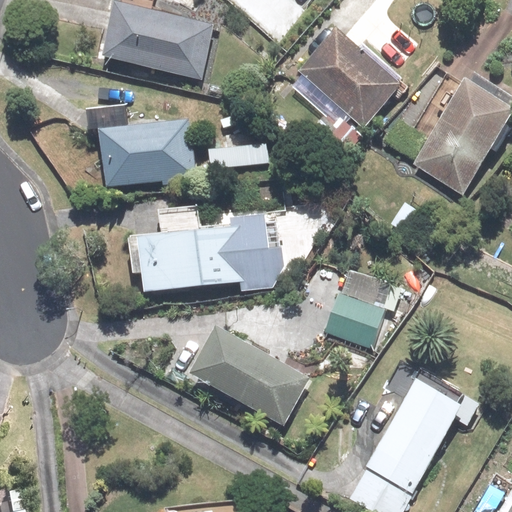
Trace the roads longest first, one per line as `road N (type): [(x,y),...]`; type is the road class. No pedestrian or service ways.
road 1 (unknown): [(30,371),(94,385),(326,511)]
road 2 (unknown): [(30,371),(53,511)]
